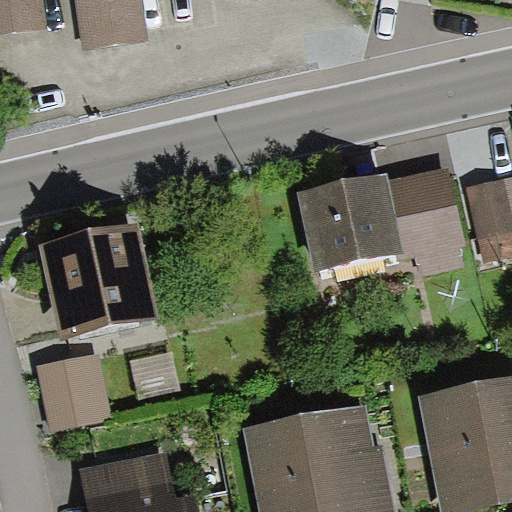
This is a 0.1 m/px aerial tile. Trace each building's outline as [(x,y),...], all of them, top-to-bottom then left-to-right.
[(41,0),(0,0),(0,32),(45,25),(41,0)] [(143,0),(77,0),(85,48),(149,38),(143,0)] [(450,169),(390,182),(405,253),(399,255),(400,261),(417,257),(421,275),(465,265),(461,249),(467,248),(450,169)] [(388,172),(299,190),(316,271),(399,255),(405,253),(390,182),(388,172)] [(511,178),(467,189),(485,264),(511,257),(511,178)] [(136,236),(45,257),(65,343),(156,321),(136,236)] [(47,366),(63,433),(122,419),(106,352),(47,366)] [(511,362),(427,383),(457,502),(511,488),(511,362)] [(398,511),(376,384),(255,405),(273,511),(398,511)] [(227,511),(217,467),(89,495),(92,511),(227,511)]
